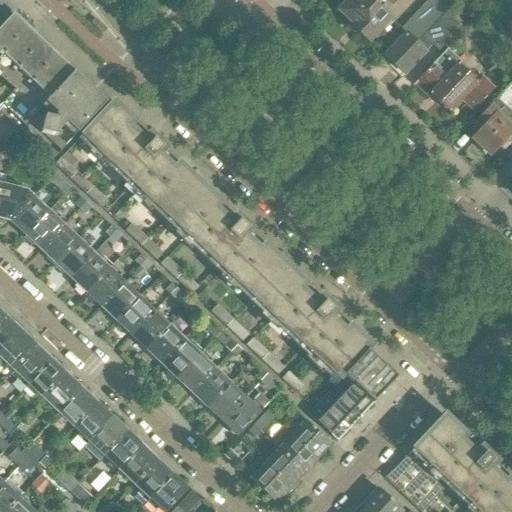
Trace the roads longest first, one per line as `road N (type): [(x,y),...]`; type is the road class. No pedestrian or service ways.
road 1 (tertiary): [(96,0),(192,112),(453,364)]
road 2 (residential): [(0,277),(250,511)]
road 3 (tertiary): [(470,221),(253,27)]
road 4 (residential): [(318,511),(453,364)]
